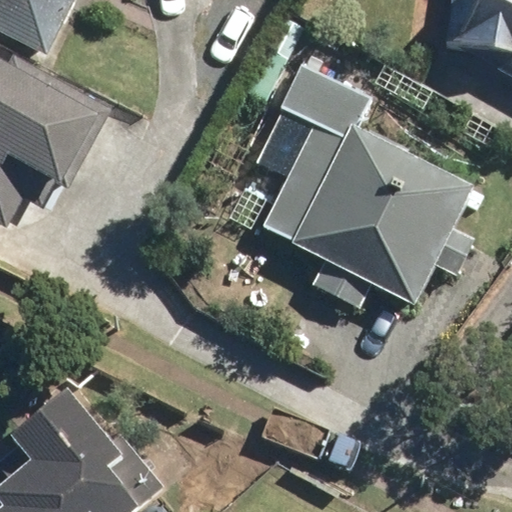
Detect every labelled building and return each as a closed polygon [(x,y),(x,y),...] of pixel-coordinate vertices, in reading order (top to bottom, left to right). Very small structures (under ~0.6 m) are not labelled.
[(0,0),(0,34),(46,58),(75,0),(0,0)] [(511,0),(451,0),(445,42),(511,78),(511,0)] [(0,62),(0,224),(7,228),(36,172),(66,188),(104,116),(0,62)] [(316,124),(263,231),(421,309),(480,189),(364,132),(379,101),(306,65),(285,108),(316,124)] [(106,443),(68,396),(13,440),(37,471),(0,500),(0,508),(2,511),(150,511),(172,495),(121,431),(106,443)]
